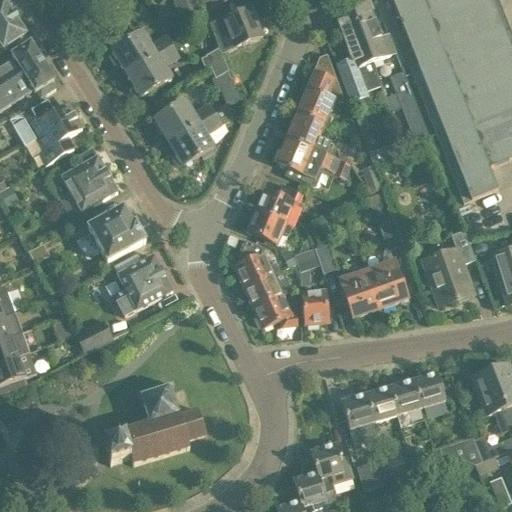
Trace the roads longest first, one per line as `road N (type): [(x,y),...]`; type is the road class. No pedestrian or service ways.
road 1 (residential): [(30,0),(158,209),(197,236)]
road 2 (residential): [(197,236),(311,0)]
road 3 (residential): [(257,372),(511,326)]
road 4 (residential): [(222,511),(272,446),(272,408),(257,372)]
road 5 (residential): [(197,236),(202,275),(257,372)]
